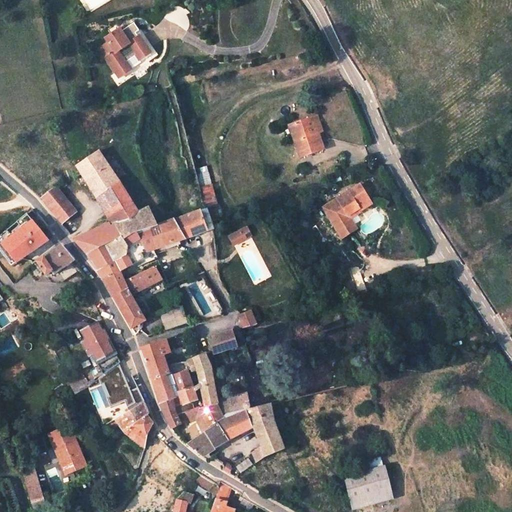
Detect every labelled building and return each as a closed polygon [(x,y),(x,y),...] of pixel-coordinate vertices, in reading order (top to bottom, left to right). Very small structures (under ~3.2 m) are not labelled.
[(104,58),(109,66),(113,66),(113,70),(118,78),(130,70),(126,64),(136,57),(139,61),(149,54),(139,38),(138,39),(135,35),(139,33),(133,25),(121,33),(119,31),(104,41),(107,46),(99,50),(97,52),(102,60),(104,58)] [(317,117),(304,121),(309,137),(317,134),(322,133),(317,117)] [(288,126),(299,158),(323,151),(323,150),(317,134),(309,137),(304,121),(288,126)] [(96,199),(110,222),(111,224),(138,211),(97,152),(76,167),(96,199)] [(216,211),(202,161),(191,164),(196,181),(200,202),(201,204),(203,203),(206,211),(207,215),(216,211)] [(348,216),(358,210),(359,212),(369,206),(371,205),(360,185),(358,187),(337,199),(322,208),(333,225),(335,228),(338,233),(353,224),(350,219),(349,219),(348,216)] [(76,214),(56,189),(40,200),(61,225),(76,214)] [(294,211),(304,208),(300,196),(290,200),(294,211)] [(138,269),(157,258),(153,250),(206,232),(210,231),(209,225),(208,218),(205,211),(201,204),(194,207),(194,208),(171,217),(170,215),(155,221),(134,231),(122,240),(127,249),(125,258),(97,270),(103,281),(119,274),(120,275),(136,267),(138,269)] [(147,205),(138,211),(111,224),(110,222),(74,241),(89,258),(97,270),(125,258),(127,249),(122,240),(134,231),(155,221),(147,205)] [(350,219),(360,213),(359,212),(358,210),(348,216),(349,219),(350,219)] [(353,224),(338,233),(341,239),(356,229),(353,224)] [(238,225),(223,230),(225,238),(240,232),(238,225)] [(36,264),(46,277),(51,273),(53,276),(74,262),(62,246),(36,264)] [(33,266),(25,257),(16,264),(23,274),(33,266)] [(131,330),(144,323),(131,297),(162,281),(157,271),(154,268),(125,285),(120,275),(119,274),(103,281),(131,330)] [(237,316),(241,327),(251,323),(247,312),(237,316)] [(88,356),(92,354),(96,363),(116,353),(100,320),(80,330),(85,340),(81,342),(88,356)] [(229,330),(205,338),(210,355),(235,347),(229,330)] [(162,356),(169,354),(164,342),(140,350),(149,368),(153,381),(167,376),(171,375),(168,366),(165,366),(162,356)] [(435,358),(432,345),(417,349),(420,362),(435,358)] [(245,394),(217,400),(211,371),(204,355),(186,363),(190,371),(196,369),(207,408),(216,406),(225,422),(236,415),(237,414),(239,413),(240,413),(241,412),(243,412),(250,410),(245,394)] [(168,366),(171,375),(175,387),(177,393),(193,388),(187,372),(179,375),(176,364),(168,366)] [(79,373),(72,377),(82,392),(89,387),(79,373)] [(171,388),(169,389),(167,376),(153,381),(161,404),(172,400),(175,399),(171,388)] [(192,402),(197,400),(193,388),(177,393),(179,397),(175,399),(172,400),(177,418),(187,414),(196,410),(192,402)] [(161,404),(171,430),(181,426),(177,418),(172,400),(161,404)] [(118,425),(124,434),(145,449),(149,436),(153,426),(146,417),(150,415),(145,403),(116,421),(118,425)] [(265,457),(284,450),(274,424),(270,405),(250,410),(243,412),(241,412),(240,413),(239,413),(237,414),(236,415),(225,422),(218,427),(197,441),(187,446),(201,457),(243,434),(253,430),(261,447),(265,457)] [(191,423),(201,418),(208,429),(217,425),(218,427),(225,422),(216,406),(207,408),(201,410),(200,408),(196,410),(187,414),(190,422),(191,423)] [(177,418),(181,426),(190,422),(187,414),(177,418)] [(116,421),(102,428),(105,433),(118,425),(116,421)] [(69,426),(47,435),(65,478),(88,468),(69,426)] [(189,433),(180,439),(187,446),(197,441),(189,433)] [(256,464),(265,457),(261,447),(251,453),(256,464)] [(370,469),(347,476),(355,503),(393,492),(385,464),(383,465),(381,456),(368,459),(370,469)] [(250,463),(246,457),(234,465),(238,472),(250,463)] [(38,511),(48,510),(34,462),(22,466),(35,511),(38,511)] [(220,486),(201,475),(196,481),(217,494),(220,486)] [(233,511),(234,510),(224,507),(231,487),(221,482),(220,486),(217,494),(211,511),(233,511)] [(192,506),(194,498),(183,493),(177,500),(174,511),(186,511),(189,505),(192,506)]
